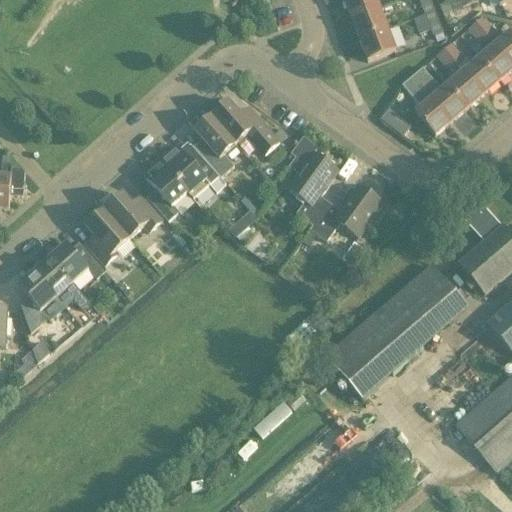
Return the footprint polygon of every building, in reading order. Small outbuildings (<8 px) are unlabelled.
[(350,20),(379,9),(375,0),(344,0),(343,1),(350,20)] [(419,0),(425,16),(434,13),(429,0),(419,0)] [(479,0),(458,0),(462,10),(481,3),(479,0)] [(511,0),(495,0),(499,10),(511,4),(511,0)] [(359,42),(387,31),(379,9),(350,20),(359,42)] [(434,39),(443,35),(434,13),(425,16),(426,17),(431,32),(434,39)] [(419,37),(431,32),(426,17),(413,22),(419,37)] [(489,42),(496,35),(483,20),(476,27),(489,42)] [(482,47),(489,42),(476,27),(469,32),(482,47)] [(367,65),(396,54),(387,31),(359,42),(367,65)] [(511,68),(511,36),(510,34),(494,47),(511,68)] [(456,69),(464,62),(451,47),(443,54),(456,69)] [(500,83),(511,72),(511,68),(494,47),(480,59),(500,83)] [(450,74),(456,69),(443,54),(437,59),(450,74)] [(481,99),(500,83),(480,59),(461,75),(481,99)] [(467,111),(446,87),(441,92),(422,70),(410,80),(449,126),(467,111)] [(467,111),(481,99),(461,75),(446,87),(467,111)] [(434,138),(449,126),(410,80),(401,88),(420,110),(414,114),(434,138)] [(211,119),(236,148),(246,139),(258,152),(265,160),(280,146),(273,139),(253,117),(245,124),(227,105),(211,119)] [(389,112),(381,122),(392,131),(400,121),(389,112)] [(224,159),(236,148),(211,119),(194,134),(207,149),(198,157),(220,182),(234,170),(224,159)] [(287,138),(282,132),(275,139),(280,144),(287,138)] [(313,230),(330,207),(320,200),(339,174),(314,157),(318,151),(303,140),(291,157),(296,161),(289,170),(298,177),(287,192),(305,205),(296,217),(313,229),(313,230)] [(160,165),(187,196),(193,203),(209,189),(216,196),(226,188),(220,182),(198,157),(191,148),(182,156),(176,150),(160,165)] [(0,179),(0,213),(9,214),(10,200),(23,201),(25,176),(22,172),(21,171),(8,155),(2,160),(1,180),(0,179)] [(187,196),(160,165),(143,179),(155,193),(146,201),(168,225),(178,217),(172,210),(187,196)] [(313,229),(310,233),(327,246),(340,227),(359,241),(384,207),(358,188),(340,214),(330,207),(313,230),(313,229)] [(105,214),(129,242),(144,230),(149,236),(162,224),(144,204),(136,211),(123,197),(105,214)] [(115,255),(129,242),(105,214),(86,230),(98,243),(89,251),(105,270),(118,259),(115,255)] [(249,214),(238,224),(246,232),(257,223),(249,214)] [(484,298),(511,274),(511,238),(504,229),(458,268),(484,298)] [(50,263),(72,287),(87,273),(96,283),(105,275),(92,261),(84,268),(67,248),(50,263)] [(80,297),(72,287),(50,263),(35,276),(56,301),(64,293),(73,303),(80,297)] [(431,270),(326,361),(363,403),(468,312),(431,270)] [(46,310),(56,301),(35,276),(18,291),(29,302),(21,309),(31,337),(53,318),(46,310)] [(511,511),(511,306),(486,328),(511,358),(511,380),(455,429),(497,477),(456,511),(511,511)] [(50,359),(51,359),(41,347),(33,354),(42,366),(50,359)] [(21,384),(38,370),(32,356),(12,373),(21,384)] [(466,417),(492,390),(455,356),(430,384),(466,417)]
